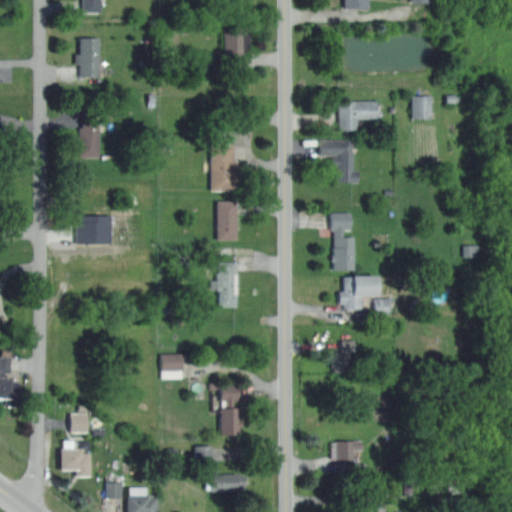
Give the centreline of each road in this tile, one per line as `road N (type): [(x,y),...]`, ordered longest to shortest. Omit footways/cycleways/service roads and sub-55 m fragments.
road 1 (residential): [(41,0),(37,511)]
road 2 (tertiary): [(284,0),(287,511)]
